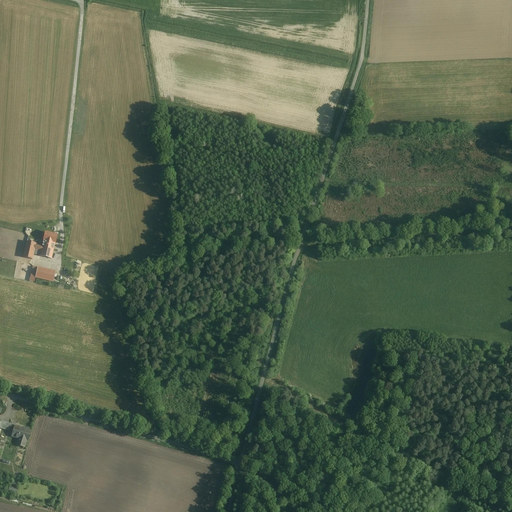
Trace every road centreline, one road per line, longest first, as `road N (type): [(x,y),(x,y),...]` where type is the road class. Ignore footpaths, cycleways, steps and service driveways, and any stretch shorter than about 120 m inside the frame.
road 1 (unclassified): [(240,464),(358,71),(368,0)]
road 2 (unclassified): [(0,392),(240,464)]
